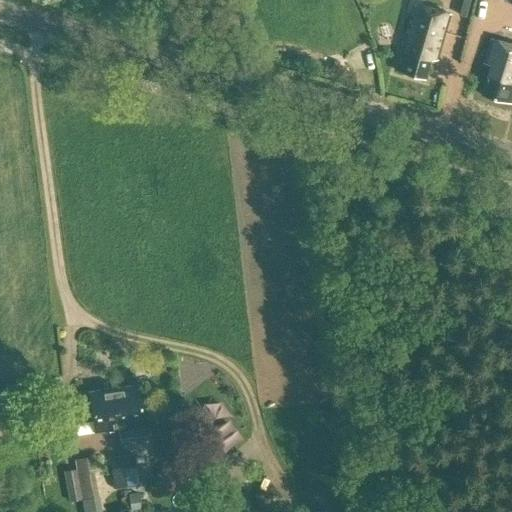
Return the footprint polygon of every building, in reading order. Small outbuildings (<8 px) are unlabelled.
[(437,58),(449,15),(414,4),(394,70),(424,79),(431,56),(437,58)] [(511,44),(490,39),(483,64),(490,66),(481,95),(509,103),(511,93),(511,44)] [(158,434),(154,408),(143,409),(139,383),(111,388),(117,430),(118,430),(119,440),(158,434)] [(86,391),(87,394),(71,396),(75,423),(90,421),(92,434),(117,430),(111,388),(86,391)] [(121,456),(125,487),(138,486),(133,454),(121,456)] [(101,511),(91,456),(74,459),(76,469),(63,471),(69,502),(81,499),(83,511),(101,511)] [(113,489),(125,487),(121,456),(109,458),(113,489)] [(130,510),(140,509),(137,492),(127,493),(130,510)] [(248,511),(246,492),(206,498),(208,511),(248,511)]
